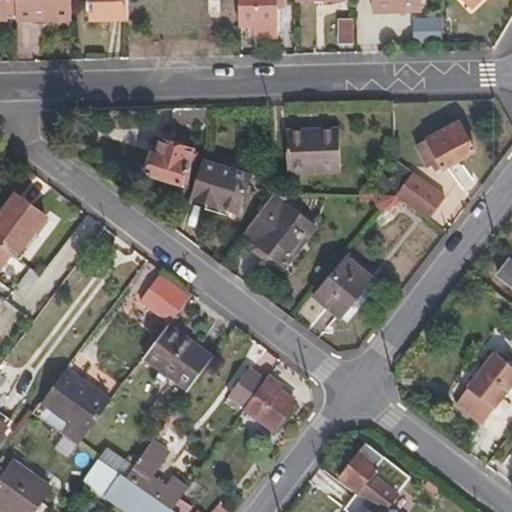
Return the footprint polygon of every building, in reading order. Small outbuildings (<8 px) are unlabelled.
[(15,0),(16,20),(71,19),(70,0),(15,0)] [(90,0),(91,19),(128,18),(127,0),(90,0)] [(151,0),(152,21),(210,20),(208,0),(151,0)] [(239,0),(240,27),(277,26),(276,0),(239,0)] [(372,0),(373,11),(422,10),(421,0),(372,0)] [(443,18),(412,19),(413,40),(443,40),(443,18)] [(441,160),(444,166),(476,150),(460,120),(428,137),(429,138),(441,160)] [(289,172),(342,169),(340,129),(286,132),(289,172)] [(430,166),(441,160),(429,138),(418,145),(430,166)] [(181,184),(192,148),(160,139),(156,154),(150,154),(145,173),(181,184)] [(240,206),(250,173),(202,159),(191,197),(219,205),(221,200),(240,206)] [(431,220),(448,199),(415,174),(396,196),(431,220)] [(287,265),(316,226),(273,193),(248,225),(243,231),(287,265)] [(0,234),(7,240),(2,247),(12,254),(15,257),(44,215),(16,194),(0,214),(0,234)] [(238,211),(240,206),(221,200),(219,205),(238,211)] [(0,269),(12,254),(2,247),(0,245),(0,269)] [(339,319),(370,280),(343,259),(312,297),(339,319)] [(511,287),(511,263),(508,260),(496,275),(511,287)] [(191,388),(214,356),(170,323),(146,355),(191,388)] [(472,421),(510,369),(483,350),(469,369),(456,360),(444,376),(457,385),(445,401),(472,421)] [(229,394),(245,406),(266,377),(250,366),(229,394)] [(82,442),(112,401),(67,368),(44,399),(74,421),(67,432),(82,442)] [(281,382),(270,373),(266,377),(245,406),(275,428),(295,402),(277,388),(281,382)] [(169,448),(154,437),(126,475),(164,500),(173,506),(187,485),(174,476),(167,484),(151,473),(169,448)] [(376,462),(383,454),(365,442),(360,449),(360,451),(340,477),(387,511),(395,511),(407,498),(382,478),(386,471),(376,462)] [(129,511),(181,511),(173,506),(164,500),(157,511),(152,511),(113,486),(122,472),(104,460),(87,483),(129,511)] [(0,503),(12,511),(33,511),(52,486),(15,461),(0,482),(0,503)] [(157,511),(164,500),(126,475),(122,472),(113,486),(152,511),(157,511)] [(365,499),(354,511),(368,511),(374,505),(365,499)]
